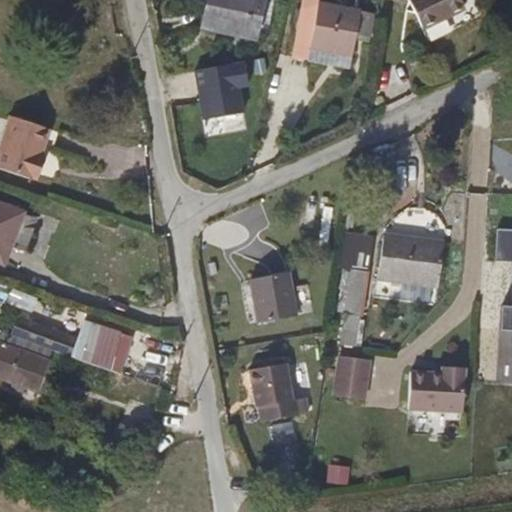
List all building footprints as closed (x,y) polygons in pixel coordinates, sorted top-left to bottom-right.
[(261,38),(267,0),(220,0),(213,32),(260,44),(261,38)] [(279,0),(267,0),(261,38),(272,39),(279,0)] [(471,0),(417,0),(434,37),(478,15),(471,0)] [(316,10),(309,38),(325,42),(322,56),(363,63),(373,19),(316,10)] [(428,91),(449,74),(432,54),(412,71),(428,91)] [(243,74),(196,82),(204,130),(241,124),(237,103),(248,101),(243,74)] [(47,145),(9,135),(0,165),(0,194),(27,204),(30,197),(37,200),(44,179),(39,177),(47,145)] [(0,264),(12,224),(0,220),(0,264)] [(511,263),(511,307),(507,307),(505,331),(511,331),(511,230),(505,230),(502,262),(511,263)] [(364,314),(369,237),(341,235),(336,312),(364,314)] [(385,245),(380,288),(439,294),(444,251),(385,245)] [(239,291),(249,335),(285,328),(275,282),(239,291)] [(27,325),(31,310),(4,302),(0,316),(27,325)] [(357,346),(358,316),(340,316),(339,345),(357,346)] [(61,374),(104,387),(114,353),(85,342),(84,345),(71,342),(61,374)] [(0,398),(34,410),(48,370),(0,353),(0,398)] [(363,403),(369,363),(336,358),(330,398),(363,403)] [(273,373),(237,379),(249,434),(286,427),(286,413),(281,413),(273,373)] [(409,390),(405,427),(459,432),(463,388),(440,386),(440,393),(409,390)] [(100,468),(120,474),(131,450),(110,442),(100,468)] [(498,449),(503,470),(511,467),(511,450),(511,446),(498,449)] [(324,485),(347,487),(348,468),(326,466),(324,485)]
